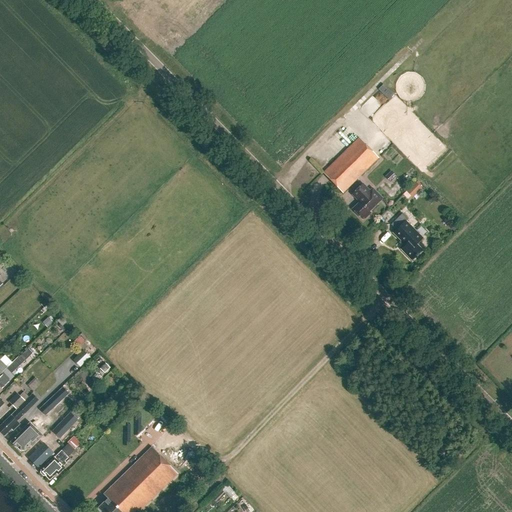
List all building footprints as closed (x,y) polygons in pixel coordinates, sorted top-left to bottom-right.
[(378,90),(389,101),(395,96),(383,85),(378,90)] [(343,194),(378,159),(359,139),(323,174),(343,194)] [(390,182),(396,176),(391,171),(385,177),(390,182)] [(407,192),(413,198),(422,189),(416,183),(407,192)] [(370,193),(362,185),(352,195),(360,203),(353,210),(361,219),(363,218),(365,219),(371,214),(369,212),(382,200),(373,190),(370,193)] [(408,220),(402,215),(391,226),(396,231),(393,234),(405,246),(401,250),(412,261),(423,250),(417,245),(423,239),(406,222),(408,220)] [(57,321),(62,327),(66,323),(61,317),(57,321)] [(82,337),(74,344),(78,349),(86,341),(82,337)] [(84,350),(73,360),(80,368),(91,358),(84,350)] [(18,368),(25,362),(21,358),(14,364),(18,368)] [(13,364),(7,371),(11,375),(18,368),(14,364),(13,364)] [(104,374),(110,368),(105,364),(100,369),(104,374)] [(96,383),(100,378),(96,374),(91,378),(96,383)] [(0,393),(3,391),(2,389),(9,381),(5,377),(0,381),(0,393)] [(33,392),(41,384),(36,379),(28,387),(33,392)] [(46,416),(69,394),(63,387),(39,409),(46,416)] [(19,396),(11,405),(16,410),(25,401),(29,397),(24,392),(20,397),(19,396)] [(0,418),(9,410),(8,408),(1,401),(0,400),(0,418)] [(18,409),(11,416),(12,416),(0,427),(0,432),(4,436),(12,429),(13,431),(20,425),(17,422),(24,415),(18,409)] [(154,428),(150,424),(153,420),(144,411),(127,429),(136,438),(143,431),(147,436),(154,428)] [(78,420),(70,413),(53,431),(60,439),(78,420)] [(43,436),(31,423),(11,443),(16,448),(17,447),(21,452),(25,451),(30,446),(32,447),(43,436)] [(54,454),(44,444),(29,459),(38,468),(45,461),(46,462),(54,454)] [(61,451),(54,457),(55,458),(41,471),(41,474),(44,477),(46,476),(50,480),(56,474),(58,476),(65,468),(61,465),(68,458),(75,451),(68,444),(61,451)] [(103,495),(108,500),(97,510),(99,511),(134,511),(136,511),(137,511),(139,511),(178,474),(171,467),(159,454),(159,455),(152,447),(103,495)]
